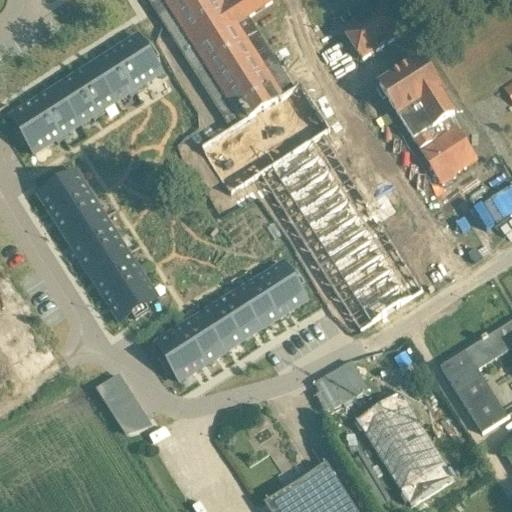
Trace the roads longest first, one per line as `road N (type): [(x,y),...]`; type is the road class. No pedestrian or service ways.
road 1 (residential): [(97,343),(172,408),(214,409),(275,392),(365,347),(511,257)]
road 2 (track): [(293,0),(325,85),(467,285)]
road 3 (residential): [(0,147),(15,172),(10,206),(97,343)]
road 4 (unknown): [(471,0),(341,80)]
